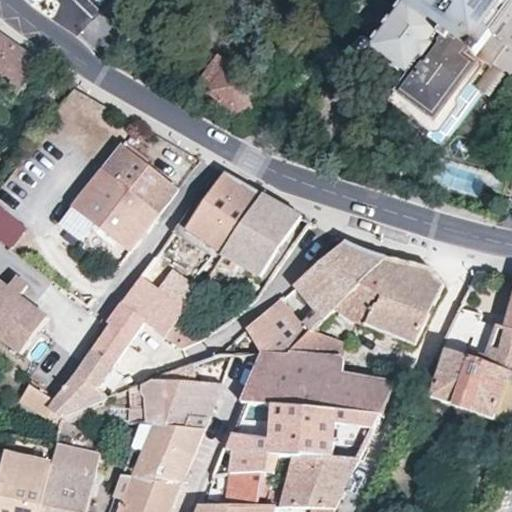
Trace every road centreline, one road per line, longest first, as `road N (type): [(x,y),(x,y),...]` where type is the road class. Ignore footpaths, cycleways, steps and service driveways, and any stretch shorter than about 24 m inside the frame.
road 1 (tertiary): [(2,0),(94,75),(252,162),(440,228),(511,242)]
road 2 (residential): [(188,511),(244,367)]
